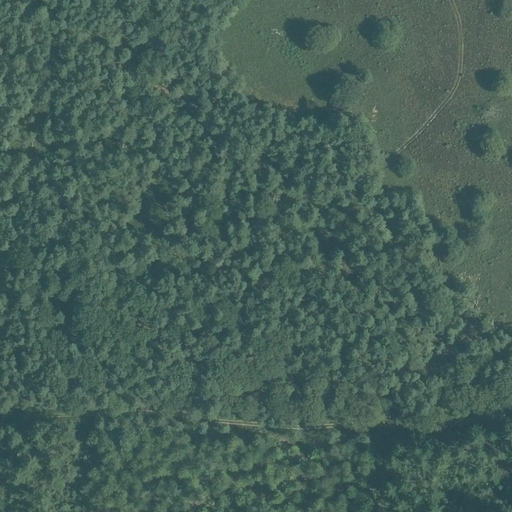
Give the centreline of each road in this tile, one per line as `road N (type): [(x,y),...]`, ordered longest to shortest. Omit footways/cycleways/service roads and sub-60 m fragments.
road 1 (track): [(449,0),(459,64),(448,101),(408,149),(200,294),(184,417)]
road 2 (track): [(0,412),(155,413),(260,426),(480,423),(511,413)]
